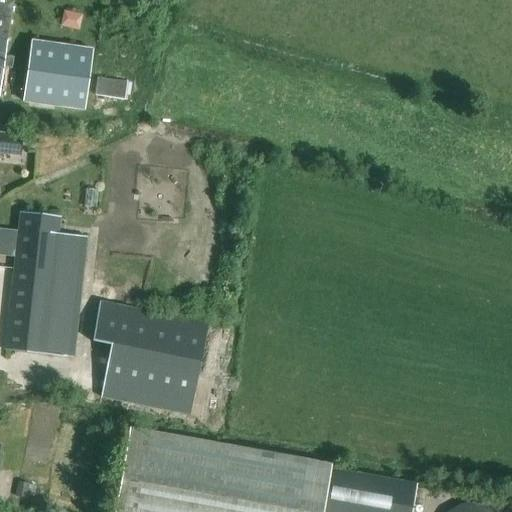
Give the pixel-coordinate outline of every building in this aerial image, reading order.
[(10,68),(12,58),(4,57),(11,0),(0,0),(0,81),(2,67),(10,68)] [(92,50),(32,41),(23,102),(83,111),(92,50)] [(95,95),(124,100),(126,82),(97,78),(95,95)] [(0,153),(19,156),(22,135),(0,133),(0,153)] [(4,349),(74,357),(87,237),(59,234),(60,217),(19,212),(4,349)] [(101,373),(193,389),(205,319),(97,300),(91,338),(107,341),(101,373)] [(389,511),(395,480),(331,468),(331,465),(129,428),(114,511),(389,511)]
